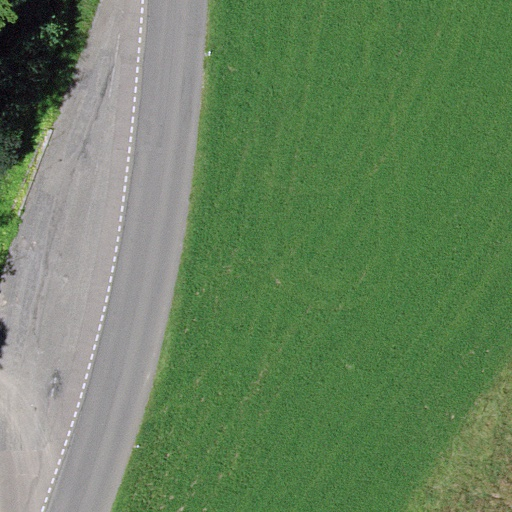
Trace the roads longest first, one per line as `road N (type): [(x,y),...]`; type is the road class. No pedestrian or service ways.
road 1 (secondary): [(79,511),(121,390),(163,185),(175,0)]
road 2 (track): [(121,390),(0,361)]
